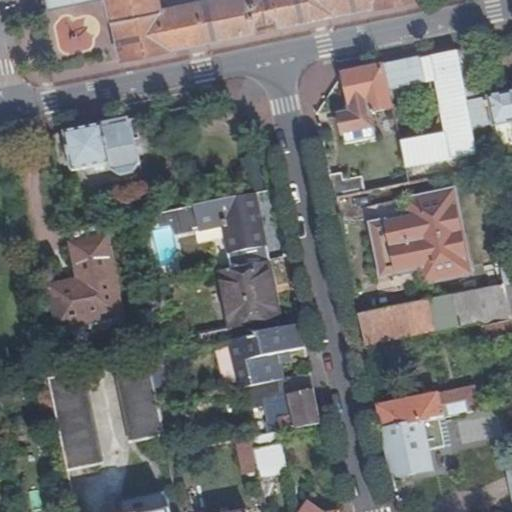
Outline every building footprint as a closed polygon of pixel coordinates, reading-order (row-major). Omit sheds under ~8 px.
[(48,0),(51,10),(94,0),(48,0)] [(110,0),(123,63),(275,32),(419,2),(418,0),(110,0)] [(458,56),(474,132),(495,128),(495,129),(500,128),(501,137),(511,135),(511,140),(511,95),(486,101),(475,52),(458,56)] [(407,171),(479,157),(474,132),(458,56),(421,63),(383,70),(388,95),(438,85),(447,137),(402,145),(407,171)] [(383,70),(345,79),(353,117),(340,120),(345,147),(376,141),(371,116),(392,112),(388,95),(383,70)] [(130,131),(128,120),(65,134),(72,173),(109,165),(111,172),(121,178),(133,176),(139,165),(133,131),(130,131)] [(332,186),(335,201),(366,194),(363,180),(332,186)] [(267,264),(253,196),(159,215),(161,227),(171,225),(177,234),(226,224),(235,270),(267,264)] [(374,254),(461,236),(453,196),(409,205),(409,202),(377,209),(379,219),(367,221),(374,254)] [(469,275),(461,236),(374,254),(381,286),(391,284),(393,294),(425,288),(425,284),(469,275)] [(50,287),(58,327),(121,314),(106,238),(72,245),(79,281),(50,287)] [(281,332),(267,264),(235,270),(223,273),(234,329),(201,335),(204,348),(231,342),(281,332)] [(511,270),(502,272),(505,287),(511,285),(511,270)] [(511,340),(511,317),(511,316),(505,287),(428,303),(435,334),(492,323),(493,328),(487,329),(490,346),(511,340)] [(366,348),(435,334),(428,303),(360,318),(366,348)] [(121,314),(58,327),(61,338),(123,325),(121,314)] [(306,350),(301,328),(281,332),(231,342),(241,390),(285,381),(279,356),(306,350)] [(161,356),(149,359),(156,394),(167,392),(161,356)] [(149,359),(119,365),(135,443),(165,437),(159,409),(156,394),(149,359)] [(81,373),(48,380),(61,441),(65,464),(98,456),(81,373)] [(321,424),(311,375),(287,381),(295,418),(280,421),(282,433),(321,424)] [(281,390),(262,390),(262,416),(281,416),(281,390)] [(383,433),(445,420),(441,411),(439,397),(378,409),(383,433)] [(441,411),(445,420),(473,413),(471,405),(441,411)] [(383,433),(393,483),(434,475),(430,455),(451,451),(445,420),(383,433)] [(252,439),(259,473),(261,483),(273,480),(288,477),(282,449),(281,449),(278,433),(252,439)] [(252,439),(241,441),(246,465),(250,464),(252,475),(259,473),(252,439)] [(0,472),(11,470),(7,453),(0,454),(0,472)] [(261,483),(265,500),(277,498),(273,480),(261,483)] [(169,511),(165,493),(120,502),(121,511),(169,511)]
